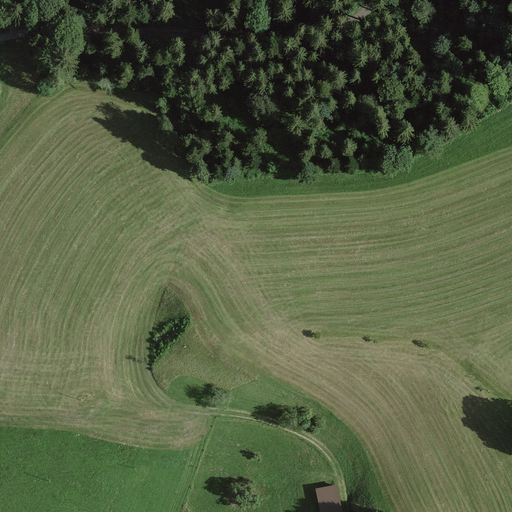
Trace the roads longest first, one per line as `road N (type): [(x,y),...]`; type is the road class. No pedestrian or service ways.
road 1 (track): [(0,38),(49,29),(263,39),(347,21),(377,0)]
road 2 (track): [(147,360),(154,388),(173,406),(265,419),(319,445),(335,465),(347,511)]
